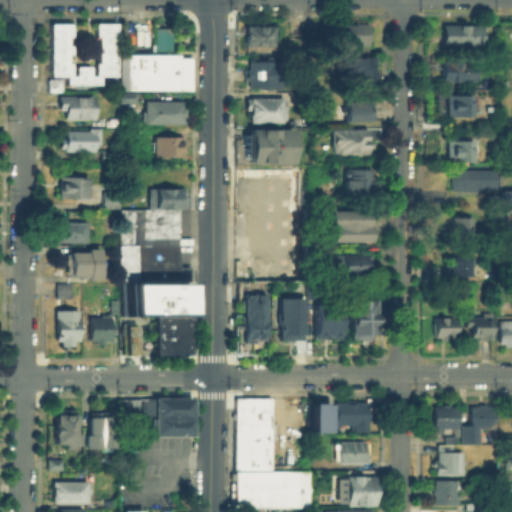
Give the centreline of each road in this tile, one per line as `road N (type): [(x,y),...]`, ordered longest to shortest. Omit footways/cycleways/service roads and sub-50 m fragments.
road 1 (tertiary): [(210,511),(213,21),(204,0)]
road 2 (residential): [(21,511),(24,0)]
road 3 (residential): [(511,374),(0,376)]
road 4 (residential): [(399,511),(403,3)]
road 5 (residential): [(483,0),(294,0)]
